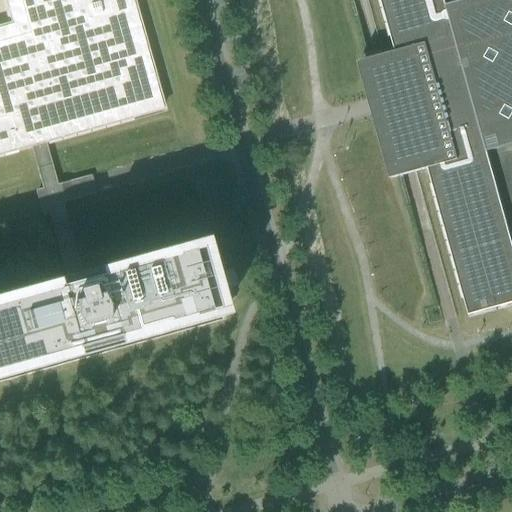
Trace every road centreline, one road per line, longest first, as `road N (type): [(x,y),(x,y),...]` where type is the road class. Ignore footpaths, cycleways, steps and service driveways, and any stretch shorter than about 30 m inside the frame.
road 1 (unclassified): [(198,0),(341,511)]
road 2 (unclassified): [(385,511),(511,475)]
